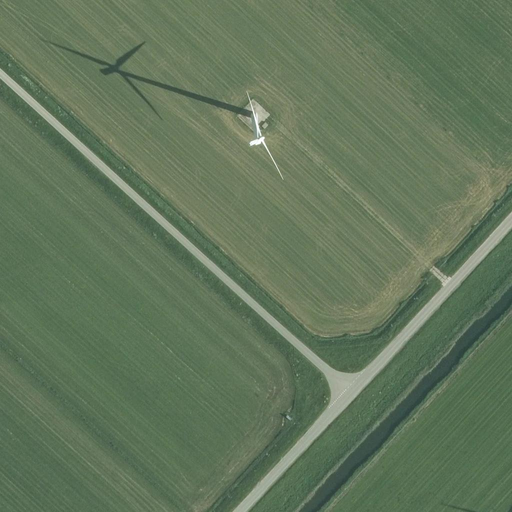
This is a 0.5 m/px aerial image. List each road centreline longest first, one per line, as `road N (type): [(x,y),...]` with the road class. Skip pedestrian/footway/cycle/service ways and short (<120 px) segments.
road 1 (unclassified): [(349,390),(0,73)]
road 2 (track): [(271,120),(451,286)]
road 3 (unclassified): [(349,390),(511,220)]
road 4 (unclassified): [(241,511),(349,390)]
